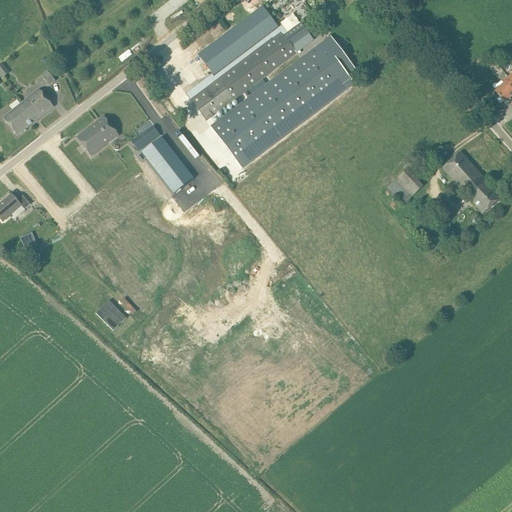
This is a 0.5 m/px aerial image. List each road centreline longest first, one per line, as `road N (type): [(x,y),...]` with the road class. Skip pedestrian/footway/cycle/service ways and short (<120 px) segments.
road 1 (unclassified): [(0,172),(224,0)]
road 2 (unclassified): [(511,148),(382,0)]
